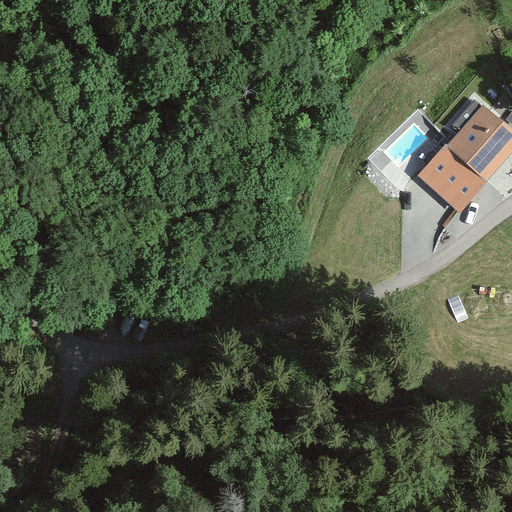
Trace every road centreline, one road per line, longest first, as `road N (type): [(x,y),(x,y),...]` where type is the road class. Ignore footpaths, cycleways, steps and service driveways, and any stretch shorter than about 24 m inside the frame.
road 1 (unclassified): [(0,281),(53,335),(83,350),(146,351),(277,327),(385,288),(511,205)]
road 2 (track): [(40,511),(83,350)]
